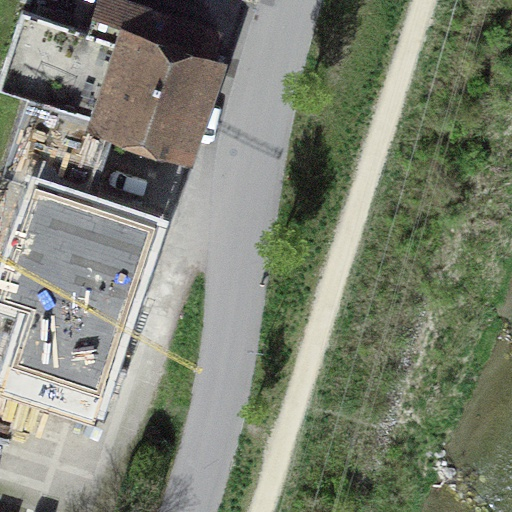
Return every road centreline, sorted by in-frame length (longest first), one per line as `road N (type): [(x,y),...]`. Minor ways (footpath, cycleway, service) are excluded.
road 1 (track): [(423,0),(261,511)]
road 2 (residential): [(296,0),(255,127),(230,352),(189,511)]
